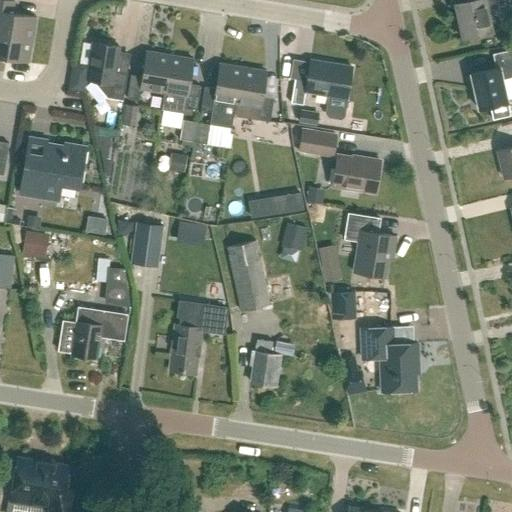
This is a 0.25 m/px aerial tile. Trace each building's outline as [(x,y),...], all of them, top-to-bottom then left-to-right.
[(0,0),(0,34),(32,40),(36,17),(12,13),(14,1),(6,0),(0,0)] [(463,39),(492,33),(487,10),(507,6),(505,0),(479,0),(456,5),(463,39)] [(0,70),(3,71),(5,59),(28,63),(32,40),(0,34),(0,70)] [(118,47),(93,42),(87,75),(97,87),(103,82),(112,84),(110,95),(123,97),(127,73),(115,71),(118,47)] [(169,55),(146,51),(142,77),(131,75),(127,99),(139,100),(140,90),(163,93),(169,55)] [(511,117),(503,80),(511,78),(511,51),(493,55),(496,70),(471,75),(478,110),(490,107),(493,121),(511,117)] [(189,84),(193,59),(169,55),(163,93),(161,109),(192,114),(192,109),(196,110),(200,86),(189,84)] [(306,81),(295,79),(291,103),(303,105),(305,92),(329,96),(328,98),(329,98),(326,114),(328,117),(341,119),(344,117),(352,67),(310,60),(306,81)] [(243,67),(219,63),(215,89),(204,87),(200,111),(213,113),(212,120),(233,123),(231,133),(232,133),(237,105),(243,67)] [(67,91),(82,94),(86,68),(71,65),(67,91)] [(262,96),(266,71),(243,67),(237,105),(250,108),(248,119),(270,122),(274,98),(262,96)] [(127,104),(124,124),(137,126),(140,106),(127,104)] [(300,122),(319,125),(320,112),(302,109),(300,122)] [(196,122),(183,120),(179,140),(193,142),(196,122)] [(193,142),(207,144),(210,125),(196,122),(193,142)] [(118,132),(95,128),(98,144),(101,145),(106,174),(109,174),(113,148),(116,148),(118,132)] [(303,130),(299,150),(333,156),(336,135),(303,130)] [(0,142),(0,174),(3,175),(8,143),(0,142)] [(44,147),(42,158),(27,156),(20,194),(57,200),(60,184),(78,187),(85,148),(65,144),(64,150),(44,147)] [(511,147),(498,151),(504,178),(511,176),(511,147)] [(172,153),(169,169),(184,172),(186,155),(172,153)] [(333,186),(375,192),(380,161),(362,158),(362,159),(337,155),(333,186)] [(308,189),(306,201),(321,204),(323,191),(308,189)] [(300,193),(265,199),(267,214),(303,209),(300,193)] [(0,215),(10,217),(12,208),(0,206),(0,215)] [(380,219),(349,214),(345,240),(359,242),(354,273),(385,278),(389,251),(393,252),(396,237),(378,234),(380,219)] [(27,217),(26,226),(38,228),(40,219),(27,217)] [(119,220),(118,234),(125,234),(132,230),(133,221),(119,220)] [(137,222),(131,263),(157,266),(163,226),(137,222)] [(287,223),(283,238),(302,243),(306,228),(287,223)] [(26,231),(23,254),(41,257),(44,233),(26,231)] [(256,240),(226,247),(240,312),(270,305),(256,240)] [(0,286),(12,288),(16,256),(0,253),(0,286)] [(338,262),(323,265),(326,281),(341,278),(338,262)] [(109,268),(106,302),(129,304),(124,269),(109,268)] [(335,291),(336,319),(358,318),(357,290),(335,291)] [(192,374),(192,372),(197,373),(203,329),(205,329),(205,331),(224,333),(227,311),(226,307),(179,301),(177,317),(181,317),(180,325),(174,324),(168,369),(173,370),(173,371),(192,374)] [(57,320),(53,351),(72,353),(71,355),(97,359),(100,336),(123,339),(126,315),(93,310),(78,308),(76,321),(76,323),(57,320)] [(391,327),(361,328),(362,359),(380,358),(382,391),(416,390),(415,364),(418,363),(417,343),(392,344),(391,327)] [(276,386),(281,355),(272,354),(274,341),(258,339),(256,351),(252,351),(250,365),(253,365),(250,382),(276,386)] [(345,374),(358,372),(355,355),(342,357),(345,374)] [(75,511),(74,499),(76,487),(69,486),(68,486),(67,485),(67,484),(66,484),(66,483),(66,482),(66,480),(69,466),(18,458),(16,469),(12,468),(8,470),(6,482),(9,486),(13,486),(11,500),(46,506),(47,511),(75,511)]
